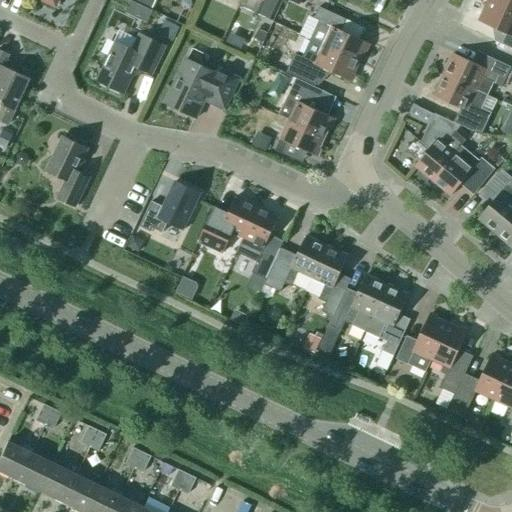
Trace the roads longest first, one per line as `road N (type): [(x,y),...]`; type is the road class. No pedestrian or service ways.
road 1 (secondary): [(465,511),(0,285)]
road 2 (residential): [(353,184),(309,199),(224,161),(137,142)]
road 3 (unclassified): [(511,314),(353,184)]
road 4 (unclassified): [(353,184),(436,8)]
road 5 (residential): [(137,142),(42,95),(61,53)]
